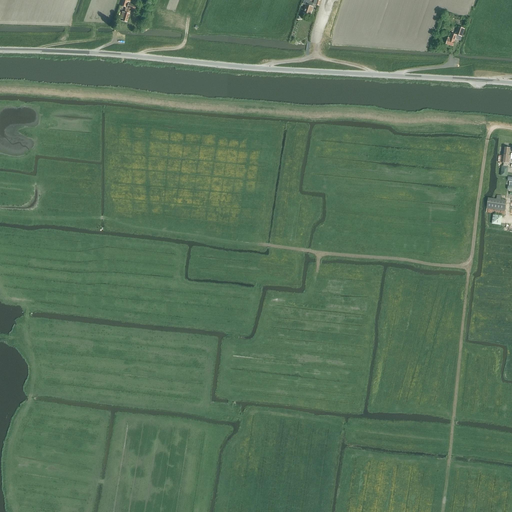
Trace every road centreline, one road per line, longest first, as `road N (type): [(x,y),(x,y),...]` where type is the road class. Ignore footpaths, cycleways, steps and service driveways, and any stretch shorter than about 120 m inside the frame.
road 1 (tertiary): [(511,83),(0,50)]
road 2 (track): [(451,444),(492,127)]
road 3 (track): [(295,250),(468,268)]
road 4 (track): [(320,424),(451,444)]
